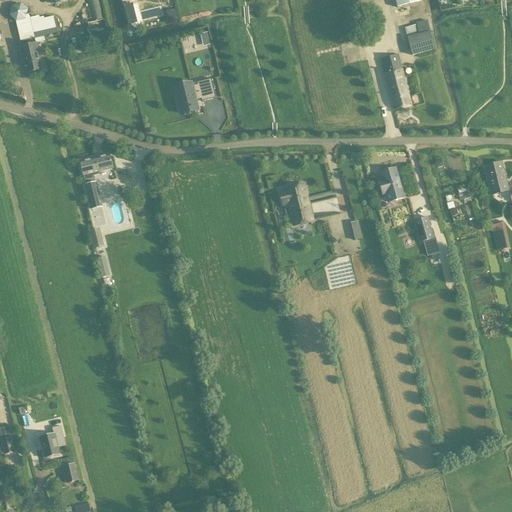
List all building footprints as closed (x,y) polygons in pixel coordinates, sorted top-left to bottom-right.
[(422,2),(421,0),(395,0),(397,9),(422,2)] [(16,22),(20,42),(22,47),(20,47),(21,49),(20,51),(21,55),(23,56),(26,73),(42,69),(36,43),(35,44),(34,39),(30,17),(25,18),(28,11),(21,4),(11,6),(9,15),(16,22)] [(38,26),(54,22),(53,16),(46,18),(46,15),(43,16),(44,18),(37,20),(38,26)] [(416,24),(419,35),(430,33),(427,21),(416,24)] [(405,28),(407,35),(418,31),(416,25),(405,28)] [(207,33),(200,35),(202,41),(209,39),(207,33)] [(412,56),(418,54),(432,50),(435,50),(430,33),(419,35),(408,38),(412,56)] [(432,50),(418,54),(420,59),(434,55),(432,50)] [(380,59),(388,87),(405,82),(399,59),(398,55),(380,59)] [(202,102),(216,98),(211,79),(197,83),(197,84),(194,85),(193,81),(173,86),(180,114),(198,110),(196,101),(201,100),(202,102)] [(394,110),(411,106),(405,82),(388,87),(394,110)] [(110,155),(103,156),(80,162),(84,176),(85,180),(93,178),(92,176),(99,174),(98,172),(113,168),(110,155)] [(491,195),(509,191),(502,163),(484,167),(491,195)] [(395,202),(405,199),(402,189),(401,189),(395,169),(380,173),(382,181),(378,182),(382,196),(392,193),(395,202)] [(91,209),(102,207),(96,183),(85,186),(91,209)] [(292,227),(314,222),(305,185),(284,190),(284,192),(280,193),(284,207),(287,206),(292,227)] [(97,232),(93,212),(86,213),(90,233),(97,232)] [(427,218),(413,222),(419,243),(423,242),(434,239),(434,238),(428,218),(427,218)] [(355,241),(362,239),(358,221),(351,223),(355,241)] [(509,248),(504,223),(491,226),(497,251),(509,248)] [(434,239),(423,242),(427,257),(440,253),(435,237),(434,238),(434,239)] [(40,438),(35,439),(37,446),(42,445),(45,458),(59,455),(58,449),(66,447),(61,427),(52,429),(53,435),(40,438)] [(0,440),(4,455),(15,453),(11,437),(0,440)] [(67,483),(79,480),(75,464),(63,467),(67,483)]
